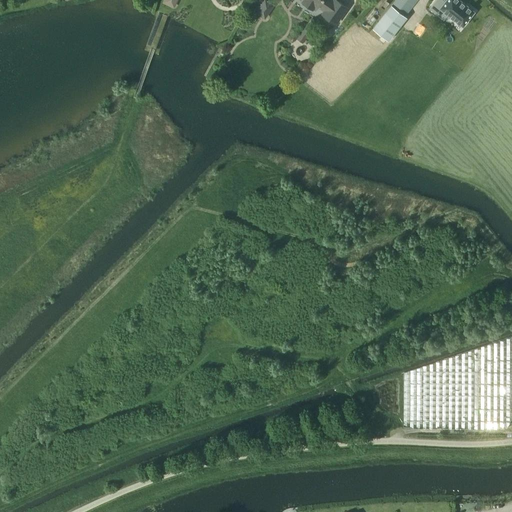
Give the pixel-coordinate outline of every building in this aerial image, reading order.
[(302,0),(302,1),(312,8),(315,3),(318,5),(318,4),(326,9),(323,13),(335,22),(346,6),(338,0),(302,0)] [(416,0),(394,0),(372,27),(388,40),(406,17),(401,13),(406,6),(409,8),(416,0)] [(435,0),(429,8),(436,13),(441,8),(448,13),(463,25),(474,11),(460,0),(435,0)] [(259,8),(256,11),(265,17),(267,13),(259,8)] [(372,28),(369,32),(378,39),(381,35),(372,28)] [(447,31),(444,36),(450,40),(453,35),(448,31),(447,31)] [(403,424),(416,428),(506,428),(511,417),(511,335),(403,372),(403,424)]
